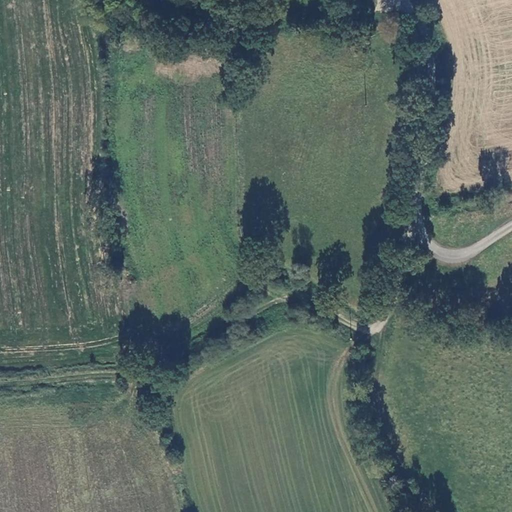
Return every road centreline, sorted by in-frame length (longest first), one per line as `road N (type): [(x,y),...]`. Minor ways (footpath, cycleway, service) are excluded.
road 1 (track): [(0,387),(142,373),(279,303),(307,303),(359,332),(382,331),(416,231)]
road 2 (unclassified): [(403,0),(425,44),(428,71),(416,231),(452,253),(511,225)]
road 3 (track): [(218,75),(233,70),(259,31),(298,19),(378,22),(381,0)]
road 4 (track): [(382,331),(370,382),(373,420),(417,511)]
